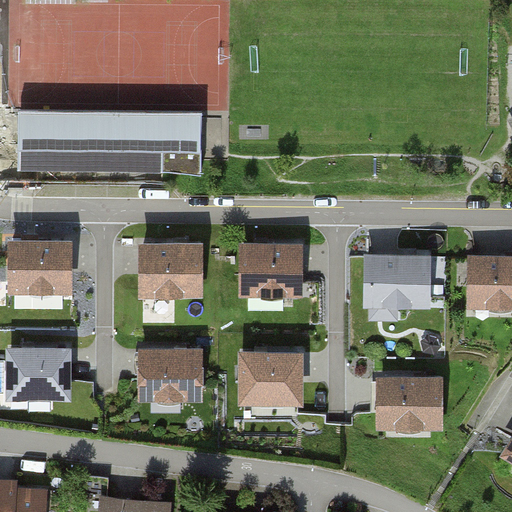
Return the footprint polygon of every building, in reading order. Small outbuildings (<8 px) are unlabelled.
[(205,175),(205,113),(22,113),(22,175),(205,175)] [(200,289),(200,245),(145,245),(145,289),(200,289)] [(70,289),(70,246),(14,246),(14,290),(70,289)] [(299,290),(299,246),(244,246),(244,290),(299,290)] [(429,254),(368,253),(368,302),(428,303),(429,254)] [(511,254),(472,255),(472,302),(511,301),(511,254)] [(67,394),(66,349),(11,350),(11,393),(26,393),(26,410),(52,409),(52,394),(67,394)] [(198,394),(198,350),(143,350),(143,394),(198,394)] [(300,351),(241,350),(240,398),(300,399),(300,351)] [(439,376),(381,377),(381,422),(440,422),(439,376)] [(0,511),(50,511),(52,490),(22,488),(23,479),(0,477),(0,511)] [(175,511),(177,501),(105,497),(104,511),(175,511)]
